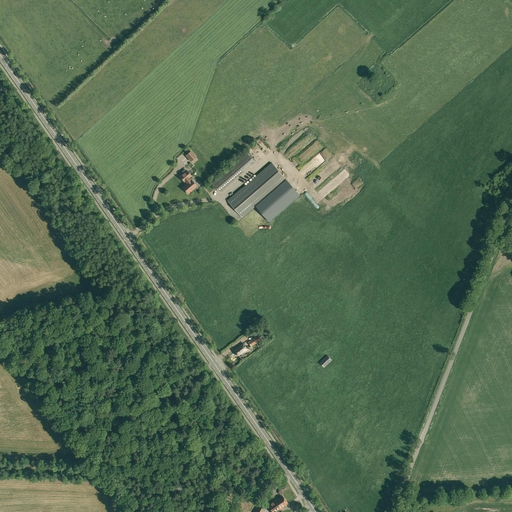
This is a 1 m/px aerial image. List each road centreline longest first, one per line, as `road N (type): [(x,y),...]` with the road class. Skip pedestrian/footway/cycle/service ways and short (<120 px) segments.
road 1 (secondary): [(315,511),(0,55)]
road 2 (unclassified): [(394,511),(511,206)]
